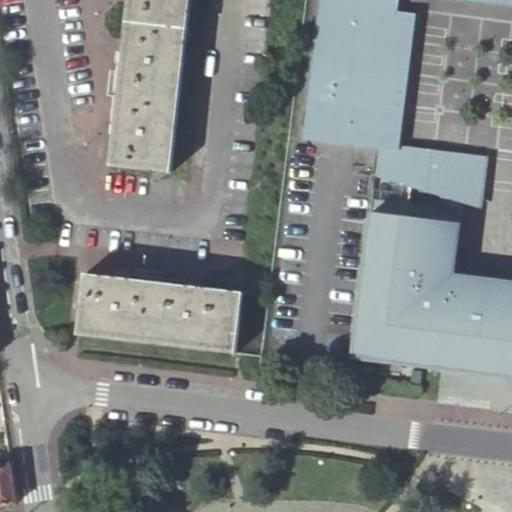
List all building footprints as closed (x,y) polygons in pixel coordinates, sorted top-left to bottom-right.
[(122,0),(103,163),(165,170),(184,0),(122,0)] [(511,0),(318,0),(301,137),(377,146),(383,98),(397,100),(408,13),(394,11),(395,0),(485,0),(511,3),(511,0)] [(481,159),(377,146),(373,173),(409,183),(440,192),(461,199),(477,204),(481,159)] [(450,280),(511,288),(511,283),(451,276),(461,199),(440,192),(438,207),(450,208),(441,279),(450,280)] [(438,207),(370,198),(368,213),(362,265),(367,266),(355,358),(422,366),(439,369),(442,346),(511,354),(511,288),(450,280),(441,279),(450,208),(438,207)] [(78,273),(72,334),(230,353),(237,291),(78,273)] [(0,505),(18,503),(10,453),(0,454),(0,505)]
